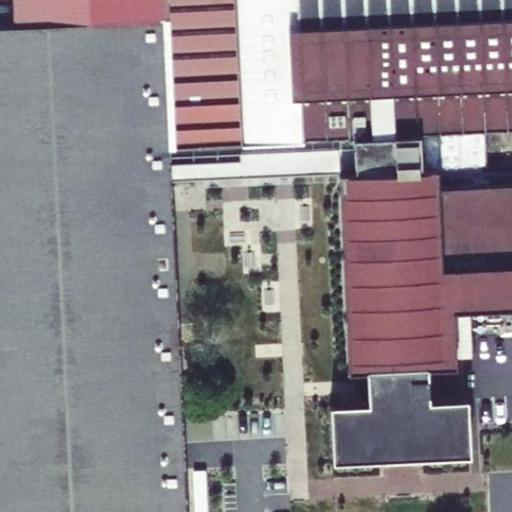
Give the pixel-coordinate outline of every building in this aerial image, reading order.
[(167,0),(21,0),(23,26),(168,19),(167,0)] [(167,0),(168,19),(175,149),(180,149),(242,146),(235,0),(167,0)] [(511,0),(235,0),(242,146),(303,143),(303,139),(348,137),(511,130),(511,0)] [(0,511),(186,511),(177,310),(171,310),(169,256),(174,256),(169,149),(175,149),(168,19),(23,26),(0,27),(0,511)] [(468,310),(511,307),(511,130),(348,137),(348,140),(353,140),(355,172),(338,173),(347,347),(347,359),(348,372),(367,371),(368,403),(330,405),(332,462),(469,455),(467,399),(429,401),(427,358),(448,357),(446,311),(468,310)] [(169,149),(174,256),(180,256),(175,149),(169,149)] [(187,275),(180,149),(175,149),(180,256),(174,256),(175,275),(187,275)] [(175,275),(174,256),(169,256),(171,310),(177,310),(175,275)] [(446,311),(448,357),(471,356),(468,310),(446,311)] [(237,511),(236,464),(197,465),(198,511),(237,511)]
